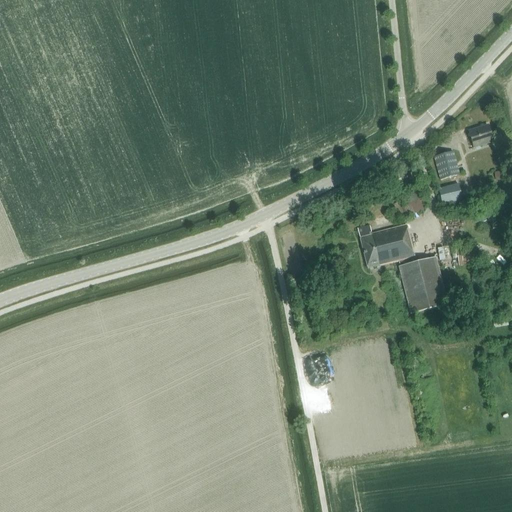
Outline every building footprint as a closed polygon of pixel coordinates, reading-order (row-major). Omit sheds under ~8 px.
[(469,132),(474,148),(493,142),(488,126),(469,132)] [(459,175),(453,152),(433,158),(440,181),(459,175)] [(504,180),(504,175),(503,171),(494,173),(495,182),(504,180)] [(399,191),(406,206),(400,208),(398,203),(392,206),(392,210),(397,221),(404,217),(405,219),(426,210),(425,207),(426,206),(415,183),(399,191)] [(462,201),(458,184),(437,190),(441,206),(462,201)] [(475,223),(495,221),(494,214),(474,216),(475,223)] [(436,259),(414,264),(412,259),(415,258),(407,226),(372,236),(372,237),(370,238),(369,235),(372,234),(370,226),(358,230),(360,239),(367,269),(376,267),(377,269),(380,268),(380,267),(399,262),(400,268),(399,268),(411,315),(447,306),(436,259)] [(457,252),(459,267),(479,266),(477,250),(457,252)] [(495,328),(510,325),(508,319),(494,322),(495,328)]
